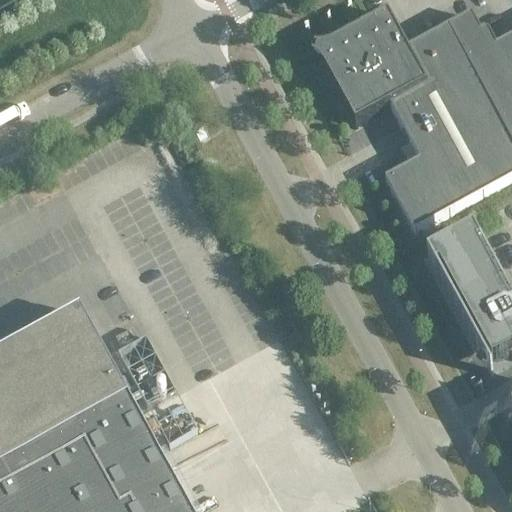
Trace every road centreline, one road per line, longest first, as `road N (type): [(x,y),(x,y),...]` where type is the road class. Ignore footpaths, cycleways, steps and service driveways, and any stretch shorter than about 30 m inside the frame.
road 1 (unclassified): [(460,511),(192,28)]
road 2 (tertiary): [(0,136),(192,28)]
